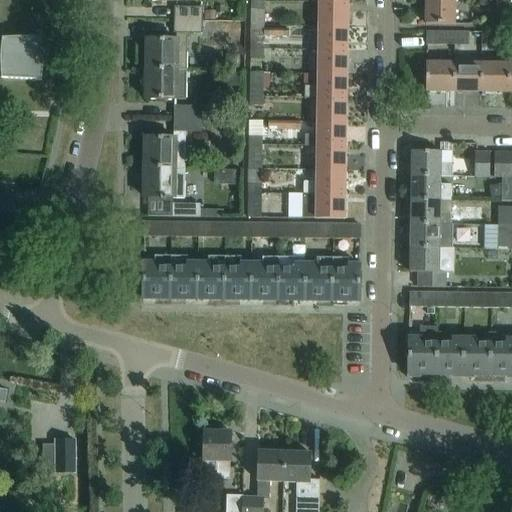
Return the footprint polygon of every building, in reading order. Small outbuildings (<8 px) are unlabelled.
[(455,25),(455,0),(446,0),(425,0),(425,25),(455,25)] [(263,26),(264,2),(251,1),(250,25),(263,26)] [(509,4),(509,1),(495,1),(495,16),(507,16),(509,16),(509,4)] [(347,27),(347,3),(319,3),(319,26),(347,27)] [(174,7),(173,21),(202,22),(202,8),(194,8),(174,7)] [(202,22),(173,21),(173,34),(201,34),(202,22)] [(263,29),(263,26),(250,25),(249,49),(262,50),(263,37),(263,29)] [(494,25),(493,38),(508,39),(509,26),(494,25)] [(346,51),(347,27),(319,26),(318,50),(346,51)] [(288,38),(288,30),(263,29),(263,37),(288,38)] [(452,46),(452,32),(426,32),(426,45),(452,46)] [(452,32),(452,46),(467,46),(468,32),(452,32)] [(0,67),(1,78),(40,80),(41,78),(42,56),(41,38),(2,39),(1,53),(0,52),(0,67)] [(145,70),(185,71),(186,38),(175,38),(175,40),(146,40),(145,70)] [(262,58),(262,50),(249,49),(249,58),(262,58)] [(346,75),(346,51),(318,50),(318,74),(346,75)] [(452,92),(452,63),(425,62),(425,92),(452,92)] [(478,92),(478,63),(452,63),(452,92),(478,92)] [(503,93),(504,63),(478,63),(478,92),(503,93)] [(511,92),(511,63),(504,63),(503,93),(511,92)] [(185,100),(185,71),(145,70),(145,100),(185,100)] [(248,97),(262,98),(262,73),(248,73),(248,97)] [(346,99),(346,75),(318,74),(318,87),(304,87),(304,98),(346,99)] [(262,106),(262,98),(248,97),(248,106),(262,106)] [(345,123),(346,99),(304,98),(304,99),(318,99),(317,122),(345,123)] [(173,120),(201,120),(201,107),(193,107),(173,106),(173,120)] [(201,133),(201,120),(173,120),(173,138),(144,138),(144,169),(184,170),(184,133),(201,133)] [(268,120),(268,129),(299,130),(299,121),(268,120)] [(248,145),(261,145),(261,122),(248,122),(248,145)] [(345,147),(345,123),(317,122),(317,136),(305,135),(304,146),(345,147)] [(261,169),(261,145),(248,145),(247,169),(261,169)] [(345,171),(345,147),(304,146),(304,147),(317,147),(317,170),(345,171)] [(411,176),(439,177),(451,177),(452,165),(440,164),(440,152),(411,152),(411,176)] [(489,153),(476,153),(474,153),(474,178),(489,178),(489,153)] [(508,178),(508,153),(494,153),(493,178),(502,178),(508,178)] [(184,199),(184,170),(144,169),(143,198),(160,198),(160,200),(165,200),(165,198),(173,198),(173,199),(184,199)] [(247,169),(247,193),(261,194),(261,169),(247,169)] [(303,182),(303,194),(344,195),(345,171),(317,170),(316,183),(303,182)] [(439,185),(439,177),(411,176),(410,200),(450,201),(450,185),(439,185)] [(511,177),(508,178),(502,178),(502,189),(500,189),(500,200),(511,200),(511,177)] [(247,193),(247,218),(260,218),(261,194),(247,193)] [(303,194),(302,218),(316,219),(324,219),(344,219),(344,195),(303,194)] [(450,225),(450,201),(410,200),(410,225),(451,226),(451,225),(450,225)] [(201,217),(201,208),(201,204),(172,205),(172,217),(201,217)] [(497,227),(511,226),(511,207),(497,207),(497,226),(497,227)] [(201,208),(201,217),(216,217),(216,208),(201,208)] [(156,238),(156,224),(143,223),(143,237),(156,238)] [(170,224),(163,224),(156,224),(156,238),(170,238),(170,224)] [(183,238),(183,224),(170,224),(170,238),(183,238)] [(197,238),(197,224),(183,224),(183,238),(197,238)] [(210,238),(211,224),(197,224),(197,238),(210,238)] [(224,238),(224,224),(211,224),(210,238),(224,238)] [(237,239),(238,224),(224,224),(224,238),(237,239)] [(251,239),(251,225),(238,224),(237,239),(251,239)] [(265,239),(265,225),(251,225),(251,239),(265,239)] [(278,239),(278,225),(265,225),(265,239),(278,239)] [(292,239),(292,225),(278,225),(278,239),(292,239)] [(305,239),(305,225),(292,225),(292,239),(305,239)] [(319,239),(319,225),(305,225),(305,239),(319,239)] [(332,239),(333,225),(319,225),(319,239),(332,239)] [(346,225),(340,225),(333,225),(332,239),(346,240),(346,225)] [(360,240),(360,226),(346,225),(346,240),(360,240)] [(451,249),(451,226),(410,225),(410,248),(453,249),(451,249)] [(511,250),(511,226),(497,227),(497,226),(488,226),(489,245),(497,245),(497,250),(511,250)] [(453,272),(453,249),(410,248),(409,273),(417,273),(417,288),(445,288),(445,272),(453,272)] [(169,263),(162,263),(142,263),(142,299),(169,299),(169,263)] [(196,300),(197,263),(169,263),(169,299),(196,300)] [(223,300),(224,264),(197,263),(196,300),(223,300)] [(250,300),(251,264),(224,264),(223,300),(250,300)] [(277,300),(278,264),(251,264),(250,300),(277,300)] [(305,301),(305,265),(278,264),(277,300),(305,301)] [(332,301),(332,265),(305,265),(305,301),(332,301)] [(359,265),(339,265),(332,265),(332,301),(359,301),(359,265)] [(422,308),(422,294),(409,294),(409,308),(422,308)] [(436,308),(436,294),(422,294),(422,308),(436,308)] [(449,308),(449,294),(436,294),(436,308),(449,308)] [(463,308),(463,294),(449,294),(449,308),(463,308)] [(476,308),(477,294),(463,294),(463,308),(476,308)] [(490,309),(490,295),(477,294),(476,308),(490,309)] [(504,309),(504,295),(490,295),(490,309),(504,309)] [(435,339),(436,339),(436,328),(420,328),(419,339),(408,338),(407,374),(435,375),(435,339)] [(435,339),(435,375),(462,375),(462,339),(441,339),(441,333),(436,332),(436,339),(435,339)] [(462,339),(462,375),(489,376),(489,339),(490,333),(483,333),(483,339),(462,339)] [(489,339),(489,376),(511,375),(511,339),(495,340),(495,333),(490,333),(489,339)] [(216,475),(216,480),(229,480),(230,432),(204,432),(203,475),(216,475)] [(74,440),(54,439),(55,473),(75,473),(74,440)] [(283,482),(284,453),(258,452),(257,498),(242,498),(241,511),(262,511),(262,500),(269,500),(269,482),(283,482)] [(284,453),(283,482),(296,483),(294,511),(317,511),(319,481),(308,480),(309,454),(284,453)] [(475,494),(485,497),(489,486),(478,483),(475,494)] [(241,511),(242,498),(242,496),(226,495),(225,511),(241,511)]
